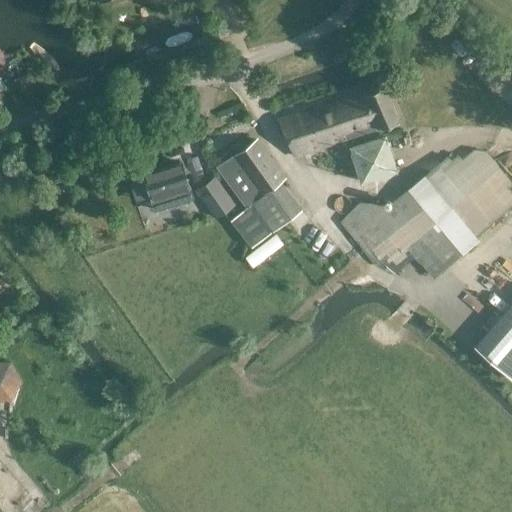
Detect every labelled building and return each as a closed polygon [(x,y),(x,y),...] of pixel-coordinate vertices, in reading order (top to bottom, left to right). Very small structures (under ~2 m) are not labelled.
[(222,35),(200,42),(206,57),(227,50),(222,35)] [(396,121),(382,85),(334,103),(332,99),(277,118),(294,156),(396,121)] [(220,160),(227,156),(223,147),(240,138),(232,124),(208,137),(220,160)] [(219,166),(247,205),(284,179),(255,139),(219,166)] [(388,139),(349,149),(358,187),(397,178),(388,139)] [(450,159),(447,155),(385,205),(382,202),(359,201),(339,222),(371,260),(380,267),(406,247),(434,278),(474,242),(472,238),(511,202),(511,189),(511,181),(484,150),(483,150),(472,148),(461,157),(457,153),(450,159)] [(154,209),(192,197),(181,162),(143,174),(154,209)] [(215,178),(196,191),(214,218),(233,204),(215,178)] [(254,204),(231,221),(251,247),(273,231),(254,204)] [(495,317),(502,310),(485,292),(478,299),(495,317)] [(511,301),(473,345),(511,379),(511,301)] [(22,372),(22,371),(21,363),(19,360),(16,356),(12,352),(8,351),(4,349),(0,348),(0,394),(2,394),(8,392),(15,388),(18,385),(20,381),(22,376),(22,372)]
